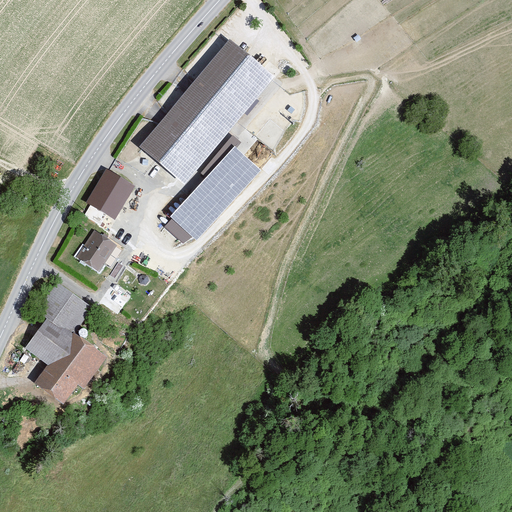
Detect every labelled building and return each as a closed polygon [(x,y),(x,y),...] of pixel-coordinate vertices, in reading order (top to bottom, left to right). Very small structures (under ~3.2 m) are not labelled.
[(134,147),(179,186),(270,79),(224,41),(134,147)] [(170,221),(172,222),(165,230),(184,247),(191,240),(196,245),(261,174),(235,150),(170,221)] [(87,204),(110,217),(119,200),(124,202),(132,189),(104,173),(87,204)] [(74,260),(97,275),(115,246),(92,232),(74,260)] [(28,387),(55,407),(70,387),(76,391),(100,360),(66,336),(86,309),(55,286),(34,314),(43,321),(20,352),(42,367),(28,387)]
